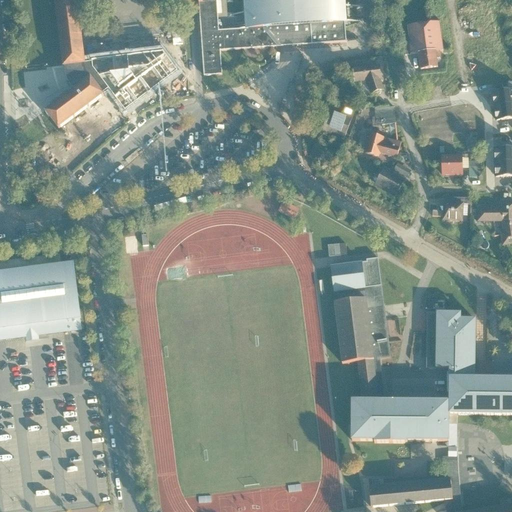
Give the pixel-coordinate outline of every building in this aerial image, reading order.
[(56,0),(63,67),(74,87),(45,110),(60,130),(87,108),(102,96),(106,92),(94,77),(90,69),(86,60),(79,0),(56,0)] [(199,0),(205,76),(223,74),(222,50),(246,48),(246,29),(219,31),(217,0),(199,0)] [(243,0),(246,29),(246,48),(276,46),(293,45),(304,44),(348,41),(347,25),(345,0),(243,0)] [(445,50),(440,21),(409,24),(411,44),(405,45),(406,56),(420,54),(423,68),(440,66),(440,58),(443,57),(442,50),(445,50)] [(94,77),(106,92),(123,113),(176,73),(161,52),(89,62),(89,64),(90,69),(94,77)] [(379,64),(353,68),(355,82),(368,81),(371,93),(386,89),(381,78),(383,78),(379,64)] [(511,90),(492,93),(494,107),(511,104),(511,90)] [(511,104),(494,107),(496,122),(511,119),(511,104)] [(397,124),(394,106),(373,109),(376,126),(397,124)] [(346,138),(356,112),(344,108),(342,114),(330,110),(322,131),(332,135),(332,132),(346,138)] [(402,143),(371,134),(366,153),(380,157),(381,154),(399,158),(402,143)] [(480,152),(479,138),(470,138),(471,152),(480,152)] [(322,163),(327,150),(316,145),(311,158),(322,163)] [(511,148),(494,149),(495,164),(511,163),(511,148)] [(442,179),(463,179),(462,158),(442,158),(442,179)] [(511,163),(495,164),(495,179),(511,178),(511,163)] [(412,172),(399,164),(395,170),(409,177),(412,172)] [(407,181),(385,169),(376,187),(397,199),(407,181)] [(299,209),(283,201),(278,212),(294,219),(299,209)] [(511,245),(511,201),(503,202),(503,208),(478,208),(478,222),(504,222),(505,233),(503,234),(505,247),(511,245)] [(464,222),(465,204),(445,203),(444,221),(464,222)] [(348,243),(330,246),(331,257),(350,254),(348,243)] [(0,336),(23,333),(35,332),(85,325),(84,312),(78,270),(76,261),(64,263),(63,253),(0,261),(0,336)] [(345,366),(359,365),(377,362),(382,361),(392,359),(390,342),(388,322),(388,319),(386,305),(384,290),(380,261),(365,263),(332,267),(345,366)] [(377,362),(359,365),(362,402),(354,403),(354,427),(355,443),(410,444),(433,444),(449,444),(449,452),(450,459),(444,459),(444,461),(447,480),(382,487),(371,488),(373,510),(418,506),(447,503),(448,511),(511,511),(511,508),(510,509),(490,511),(465,511),(464,506),(464,503),(460,465),(460,451),(459,424),(459,418),(511,418),(511,381),(478,380),(479,367),(480,320),(464,320),(464,313),(430,313),(429,372),(432,372),(452,372),(451,397),(451,404),(385,403),(382,372),(382,361),(377,362)]
